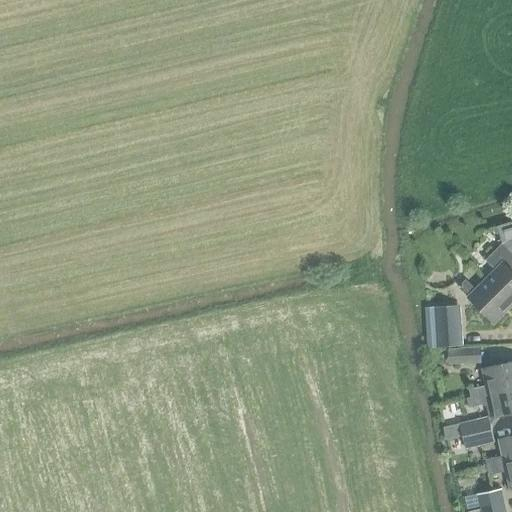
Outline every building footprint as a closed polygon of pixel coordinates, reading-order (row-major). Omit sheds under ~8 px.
[(495,271),(485,280),(511,305),(511,304),(511,272),(509,270),(511,267),(511,222),(496,227),(501,244),(485,260),(495,271)] [(511,305),(485,280),(475,290),(465,280),(457,287),(493,323),(511,305)] [(463,346),(460,306),(433,307),(436,348),(463,346)] [(427,348),(436,348),(433,307),(424,308),(427,348)] [(447,350),(448,365),(481,364),(481,348),(447,350)] [(468,389),(470,397),(511,387),(511,361),(481,369),(485,386),(468,389)] [(511,387),(470,397),(472,405),(489,401),(493,418),(511,413),(511,387)] [(459,425),(462,437),(491,430),(488,418),(459,425)] [(491,430),(462,437),(465,449),(494,442),(491,430)] [(484,460),(486,468),(511,461),(511,436),(498,439),(501,456),(484,460)] [(511,461),(486,468),(488,476),(505,472),(509,489),(511,488),(511,461)] [(477,495),(479,507),(503,501),(500,489),(477,495)] [(505,511),(503,501),(479,507),(480,511),(505,511)]
